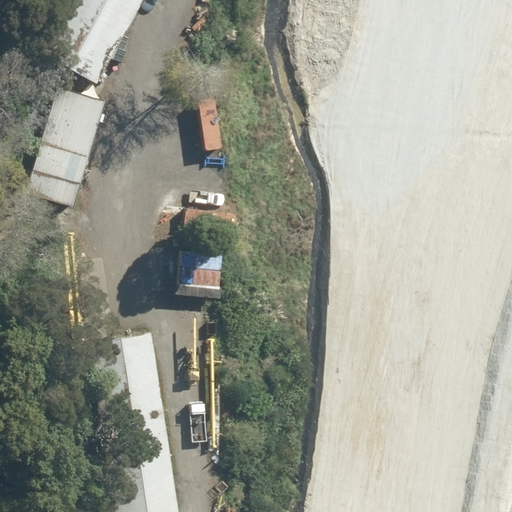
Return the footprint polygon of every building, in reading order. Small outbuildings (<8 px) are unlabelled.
[(77,0),(45,59),(95,86),(142,0),(77,0)] [(358,0),(289,0),(287,11),(353,25),(358,0)] [(511,0),(466,0),(453,76),(511,86),(511,0)] [(23,192),(72,207),(106,100),(56,85),(23,192)] [(220,247),(180,244),(175,298),(216,301),(220,247)] [(342,485),(375,486),(376,504),(416,504),(416,487),(408,488),(415,326),(349,323),(342,485)] [(176,511),(150,338),(87,347),(111,511),(176,511)]
